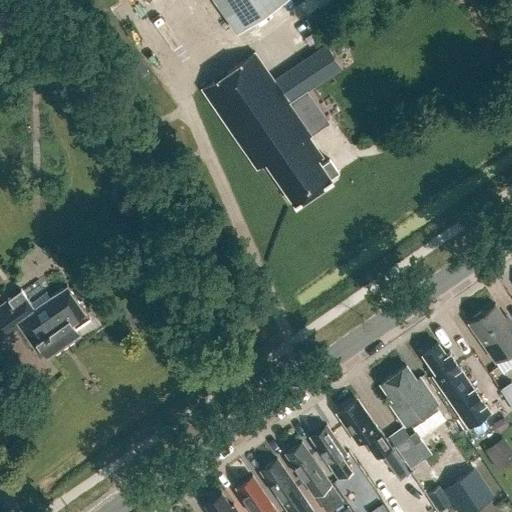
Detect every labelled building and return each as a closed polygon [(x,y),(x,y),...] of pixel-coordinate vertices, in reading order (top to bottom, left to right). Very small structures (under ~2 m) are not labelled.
[(214,0),(234,28),(274,0),(214,0)] [(293,67),(308,88),(342,66),(327,44),(293,67)] [(266,163),(295,205),(332,179),(331,177),(339,171),(330,157),(322,163),(319,158),(323,155),(309,136),(311,135),(254,52),(201,89),(257,169),(266,163)] [(115,139),(133,170),(150,160),(132,129),(115,139)] [(0,339),(25,323),(47,355),(81,332),(76,325),(90,316),(89,315),(66,284),(34,307),(22,289),(8,299),(0,305),(0,339)] [(511,321),(507,315),(504,316),(495,303),(468,322),(495,360),(511,348),(511,321)] [(454,359),(451,361),(438,342),(422,353),(436,372),(433,374),(477,437),(490,428),(461,386),(469,381),(454,359)] [(390,402),(405,424),(437,402),(419,377),(416,379),(406,364),(380,382),(393,400),(390,402)] [(363,438),(376,457),(390,447),(367,414),(365,415),(354,400),(339,410),(350,428),(348,429),(357,442),(363,438)] [(329,464),(338,477),(350,469),(341,455),(346,452),(335,437),(334,437),(325,424),(310,435),(319,448),(318,449),(329,464)] [(416,429),(408,435),(424,457),(432,452),(421,436),(416,429)] [(511,459),(511,450),(502,437),(484,450),(497,470),(511,459)] [(315,493),(325,507),(335,500),(316,472),(321,469),(310,454),(301,441),(285,452),(294,465),(293,465),(304,481),(314,494),(315,493)] [(391,466),(400,459),(393,449),(384,456),(391,466)] [(269,483),(288,511),(309,511),(312,510),(296,486),(286,471),(285,471),(276,458),(260,469),(269,482),(269,483)] [(474,468),(444,489),(460,511),(465,511),(492,494),(474,468)] [(277,511),(271,503),(272,503),(261,488),(260,488),(251,475),(236,486),(245,499),(244,500),(252,511),(277,511)] [(450,503),(439,485),(427,493),(438,510),(450,503)] [(205,504),(211,511),(238,511),(233,504),(231,505),(222,492),(205,504)] [(369,511),(368,511),(388,511),(382,503),(369,511)]
